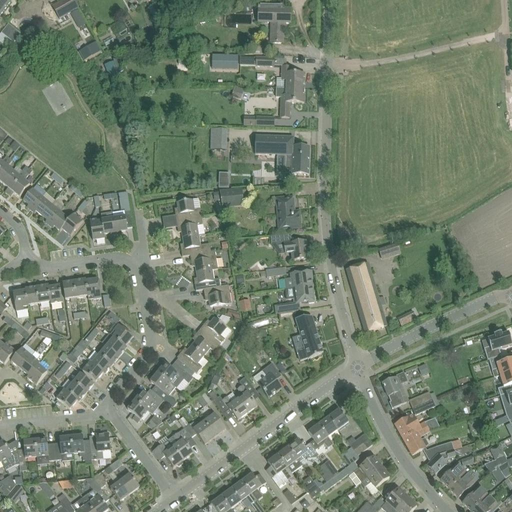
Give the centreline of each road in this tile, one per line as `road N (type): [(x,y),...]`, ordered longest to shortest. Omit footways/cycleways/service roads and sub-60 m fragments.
road 1 (unclassified): [(354,362),(320,230),(321,0)]
road 2 (residential): [(173,500),(354,362)]
road 3 (residential): [(448,511),(378,430),(354,362)]
road 4 (unclassified): [(354,362),(506,291)]
road 5 (residential): [(28,255),(54,266),(124,257),(140,269),(145,294)]
road 6 (residential): [(145,294),(148,348),(110,412)]
